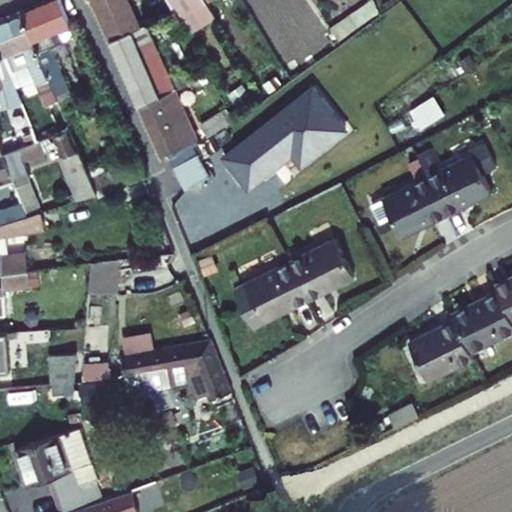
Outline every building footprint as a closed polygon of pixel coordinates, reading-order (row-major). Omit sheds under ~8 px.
[(45,0),(21,10),(56,94),(69,88),(61,70),(56,72),(52,62),(57,60),(50,45),(61,41),(57,30),(72,25),(61,0),(45,0)] [(127,0),(93,0),(111,39),(139,27),(127,0)] [(168,0),(189,33),(216,17),(207,2),(205,0),(168,0)] [(378,11),(373,0),(368,0),(330,27),(339,41),(378,11)] [(56,94),(21,10),(0,17),(0,48),(9,72),(30,64),(34,76),(45,105),(58,99),(56,94)] [(172,19),(156,27),(162,40),(178,32),(172,19)] [(174,90),(145,24),(139,27),(111,39),(140,105),(174,90)] [(61,41),(76,35),(72,25),(57,30),(61,41)] [(9,72),(0,48),(0,106),(8,105),(21,100),(14,84),(9,72)] [(52,62),(56,72),(61,70),(57,60),(52,62)] [(14,84),(34,76),(30,64),(9,72),(14,84)] [(312,86),(222,156),(250,192),(296,156),(302,165),(347,130),(312,86)] [(58,99),(63,110),(76,104),(69,88),(56,94),(58,99)] [(174,90),(140,105),(162,155),(167,153),(173,166),(198,153),(192,142),(198,140),(175,89),(174,90)] [(419,128),(444,113),(434,94),(408,109),(419,128)] [(200,124),(207,136),(234,119),(227,107),(200,124)] [(0,153),(0,176),(27,168),(24,160),(45,151),(45,150),(58,144),(77,191),(67,196),(69,201),(97,192),(91,177),(70,127),(38,140),(3,152),(0,153)] [(428,175),(447,213),(492,191),(483,172),(496,165),(484,142),(471,148),(473,152),(441,169),(430,148),(418,154),(419,157),(428,175)] [(173,166),(186,189),(211,175),(198,153),(173,166)] [(97,192),(99,196),(147,176),(140,157),(91,177),(97,192)] [(417,180),(428,175),(419,157),(408,162),(417,180)] [(402,235),(447,213),(428,175),(417,180),(371,203),(381,222),(392,217),(402,235)] [(16,184),(28,215),(41,211),(28,179),(16,184)] [(0,223),(28,215),(16,184),(14,181),(7,184),(15,205),(0,209),(0,223)] [(168,199),(178,220),(190,215),(181,193),(168,199)] [(0,223),(0,273),(3,273),(29,270),(27,250),(5,253),(1,253),(1,251),(0,251),(0,235),(4,235),(45,228),(42,210),(41,211),(28,215),(0,223)] [(354,276),(336,238),(290,260),(309,298),(354,276)] [(91,261),(89,291),(118,291),(118,258),(91,261)] [(264,321),(309,298),(290,260),(245,282),(264,321)] [(31,285),(29,270),(3,273),(0,273),(0,330),(5,330),(4,314),(6,314),(4,288),(31,285)] [(511,276),(499,283),(502,289),(511,307),(511,276)] [(236,287),(255,325),(264,321),(245,282),(236,287)] [(459,309),(463,318),(478,347),(511,331),(511,307),(502,289),(459,309)] [(478,347),(463,318),(416,340),(433,377),(481,353),(478,347)] [(75,381),(82,380),(84,359),(87,325),(79,326),(75,381)] [(5,330),(0,330),(0,369),(20,367),(18,345),(48,342),(51,383),(75,381),(79,326),(8,331),(8,330),(5,330)] [(211,338),(190,342),(198,363),(167,368),(172,383),(173,385),(187,379),(195,398),(208,393),(211,399),(232,391),(211,338)] [(190,342),(84,359),(82,380),(125,375),(128,390),(142,388),(172,383),(167,368),(198,363),(190,342)] [(81,383),(83,402),(107,399),(106,380),(81,383)] [(142,388),(149,412),(179,402),(178,397),(173,385),(172,383),(142,388)] [(179,402),(182,409),(188,407),(184,395),(178,397),(179,402)] [(182,409),(146,420),(150,431),(192,416),(188,407),(182,409)] [(61,511),(63,511),(104,499),(77,427),(15,449),(29,484),(48,477),(61,511)] [(63,511),(140,511),(132,489),(104,499),(63,511)]
